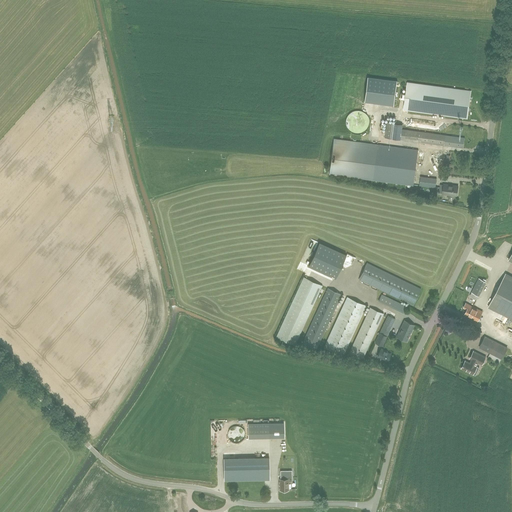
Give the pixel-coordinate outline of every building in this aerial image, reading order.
[(397,81),(367,77),(364,102),(394,106),(397,81)] [(407,82),(403,110),(467,119),(471,91),(407,82)] [(403,124),(387,122),(385,132),(385,137),(402,140),(403,130),(403,124)] [(403,130),(402,140),(464,149),(466,138),(403,130)] [(331,175),(415,187),(420,152),(336,140),(331,175)] [(436,188),(437,179),(417,176),(416,185),(436,188)] [(452,184),(445,183),(443,193),(451,194),(452,184)] [(452,184),(451,194),(458,195),(459,185),(452,184)] [(308,266),(336,279),(347,254),(319,241),(308,266)] [(413,305),(421,289),(367,263),(359,280),(413,305)] [(511,276),(506,274),(488,307),(511,319),(511,276)] [(322,286),(303,277),(275,337),(295,346),(322,286)] [(479,296),(486,282),(479,278),(472,292),(479,296)] [(328,289),(302,345),(316,351),(341,295),(328,289)] [(390,307),(393,300),(382,294),(378,301),(390,307)] [(347,297),(324,347),(343,356),(366,306),(347,297)] [(392,307),(405,313),(408,306),(395,300),(392,307)] [(466,303),(464,308),(467,310),(465,315),(477,321),(479,318),(481,315),(482,312),(466,303)] [(370,307),(348,354),(362,361),(384,314),(370,307)] [(388,315),(375,343),(382,347),(387,336),(384,335),(387,330),(389,332),(395,319),(388,315)] [(404,320),(397,335),(397,336),(407,341),(415,325),(404,320)] [(485,336),(479,348),(502,360),(508,348),(485,336)] [(381,348),(377,356),(388,361),(392,354),(381,348)] [(482,365),(486,357),(474,351),(470,358),(472,360),(473,361),(472,363),(470,364),(465,361),(461,369),(473,374),(475,371),(477,372),(479,368),(476,366),(478,362),(482,365)] [(284,423),(269,423),(269,437),(284,437),(284,423)] [(228,433),(228,435),(229,436),(229,438),(230,439),(231,441),(232,442),(233,442),(235,443),(236,443),(238,443),(239,443),(241,442),(242,442),(243,441),(244,439),(245,438),(245,436),(245,435),(245,433),(245,432),(244,430),(243,429),(242,428),(241,427),(239,427),(238,426),(236,426),(235,427),(233,427),(232,428),(231,429),(230,430),(229,432),(228,433)] [(269,457),(224,458),(224,480),(270,479),(269,457)] [(280,490),(288,490),(288,482),(288,476),(292,476),(292,473),(292,470),(286,470),(280,471),(281,479),(280,479),(280,490)] [(201,504),(198,504),(194,503),(194,506),(187,506),(186,511),(191,511),(200,511),(201,507),(203,507),(203,505),(201,505),(201,504)]
